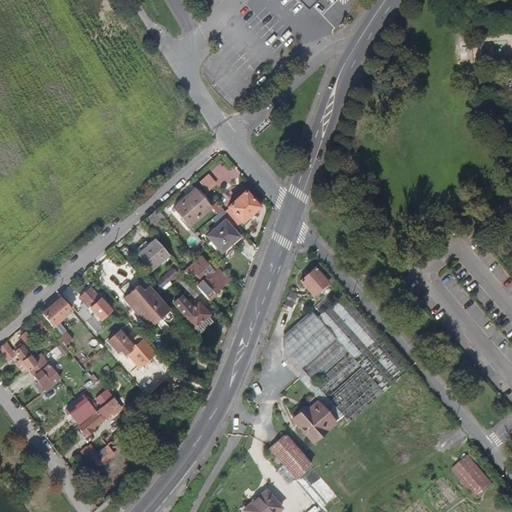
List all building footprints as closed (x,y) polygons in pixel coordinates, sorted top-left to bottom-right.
[(406,111),(411,101),(402,97),(397,107),(406,111)] [(206,176),(199,182),(207,192),(214,186),(206,176)] [(209,210),(194,193),(173,212),(188,229),(209,210)] [(242,225),(260,210),(247,195),(229,210),(242,225)] [(236,225),(222,210),(209,222),(215,229),(224,221),(231,230),(236,225)] [(163,223),(154,213),(148,218),(157,228),(163,223)] [(221,254),(239,239),(231,230),(224,221),(215,229),(207,237),(221,254)] [(169,257),(155,241),(138,255),(152,271),(169,257)] [(228,283),(217,269),(212,273),(200,259),(192,266),(194,269),(190,272),(199,283),(195,286),(205,298),(211,293),(213,296),(228,283)] [(161,289),(176,275),(171,269),(156,284),(161,289)] [(312,297),(327,284),(334,293),(315,310),(321,316),(343,298),(345,296),(323,271),(319,275),(315,271),(301,283),(312,297)] [(199,294),(185,277),(180,282),(194,299),(199,294)] [(148,331),(169,312),(157,298),(148,288),(141,294),(136,289),(122,301),(148,331)] [(111,312),(91,289),(80,299),(99,322),(111,312)] [(208,318),(210,316),(199,304),(192,310),(181,297),(172,304),(194,329),(208,318)] [(408,374),(343,298),(321,316),(320,317),(318,319),(336,341),(338,343),(348,355),(350,357),(360,368),(362,371),(383,395),(408,374)] [(52,328),(71,312),(61,300),(43,317),(52,328)] [(336,341),(318,319),(313,315),(285,340),(284,352),(301,371),(336,341)] [(208,318),(194,329),(199,335),(213,323),(208,318)] [(103,330),(93,319),(87,325),(97,335),(103,330)] [(27,343),(32,339),(25,331),(20,335),(27,343)] [(73,341),(66,333),(60,339),(64,344),(66,347),(73,341)] [(134,350),(120,333),(107,345),(117,356),(122,352),(138,370),(155,355),(139,337),(135,341),(139,345),(134,350)] [(18,356),(8,343),(0,350),(10,364),(18,358),(21,363),(17,366),(24,376),(30,371),(38,366),(38,365),(27,349),(18,356)] [(314,385),(348,355),(338,343),(304,373),(314,385)] [(325,398),(360,368),(350,357),(315,386),(325,398)] [(48,380),(38,366),(30,371),(34,377),(39,383),(46,393),(61,381),(58,378),(54,380),(52,377),(48,380)] [(304,373),(301,371),(300,376),(298,380),(318,403),(336,423),(342,417),(327,400),(325,398),(315,386),(314,385),(304,373)] [(349,425),(383,395),(362,371),(327,400),(342,417),(349,425)] [(368,447),(430,393),(411,371),(408,374),(383,395),(349,425),(368,447)] [(39,383),(34,377),(29,381),(33,387),(39,383)] [(103,408),(115,399),(108,390),(97,399),(103,408)] [(81,426),(92,417),(79,400),(67,410),(81,426)] [(93,431),(114,414),(115,416),(123,410),(115,401),(80,429),(87,438),(94,432),(93,431)] [(312,444),(336,423),(318,403),(304,414),(301,412),(292,420),(298,426),(312,444)] [(312,468),(286,437),(270,450),(296,481),(312,468)] [(98,466),(111,454),(105,447),(91,458),(98,466)] [(117,457),(103,465),(110,478),(124,470),(117,457)] [(495,488),(470,458),(454,471),(479,501),(495,488)] [(321,511),(338,498),(312,468),(296,481),(321,511)] [(281,511),(282,511),(266,493),(244,511),(281,511)]
